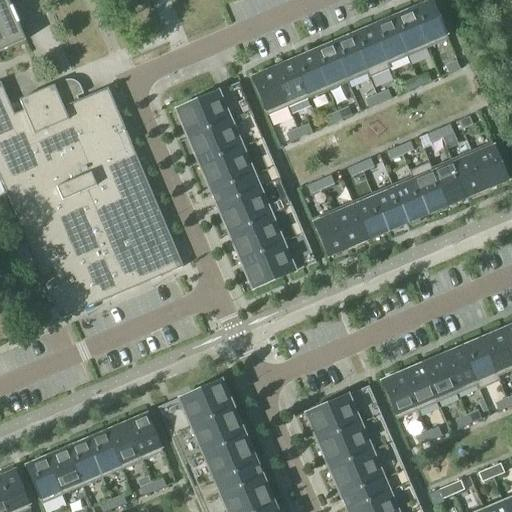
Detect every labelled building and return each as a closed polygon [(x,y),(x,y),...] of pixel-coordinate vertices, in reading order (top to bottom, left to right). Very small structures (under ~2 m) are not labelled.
[(0,0),(0,50),(25,40),(7,0),(0,0)] [(419,7),(410,11),(427,49),(448,40),(431,2),(428,4),(426,0),(418,4),(419,7)] [(410,11),(390,20),(407,58),(427,49),(410,11)] [(380,25),(370,29),(387,67),(388,67),(407,58),(390,20),(388,21),(387,17),(378,21),(380,25)] [(370,29),(350,38),(367,76),(369,80),(389,71),(387,67),(370,29)] [(350,38),(331,46),(347,84),(366,76),(367,76),(350,38)] [(331,46),(311,55),(327,93),(347,84),(331,46)] [(311,55),(291,64),(308,102),(327,93),(311,55)] [(456,63),(445,68),(448,75),(460,70),(456,63)] [(271,73),(288,110),(308,102),(291,64),(271,73)] [(271,73),(251,82),(267,119),(288,110),(271,73)] [(416,80),(419,87),(431,83),(427,75),(416,80)] [(408,92),(419,87),(416,80),(405,85),(408,92)] [(175,111),(252,291),(315,264),(271,161),(238,84),(175,111)] [(45,286),(60,321),(183,268),(126,134),(114,138),(110,129),(121,124),(108,91),(77,104),(75,99),(60,92),(55,94),(52,88),(46,91),(17,102),(22,113),(12,117),(0,87),(0,181),(41,276),(52,271),(56,281),(45,286)] [(376,97),(380,104),(391,100),(388,92),(376,97)] [(368,109),(380,104),(376,97),(365,102),(368,109)] [(337,114),(340,121),(351,117),(348,109),(337,114)] [(329,126),(340,121),(337,114),(325,119),(329,126)] [(461,131),(473,126),(469,118),(458,123),(461,131)] [(297,131),(300,138),(311,134),(308,126),(297,131)] [(438,131),(441,140),(453,135),(449,127),(438,131)] [(289,143),(300,138),(297,131),(286,136),(289,143)] [(430,145),(441,140),(438,131),(426,136),(430,145)] [(399,149),(402,157),(413,152),(410,144),(399,149)] [(471,153),(487,190),(508,182),(492,144),(472,153),(471,153)] [(391,162),(402,157),(399,149),(387,154),(391,162)] [(467,199),(487,190),(471,153),(451,161),(467,199)] [(358,166),(362,174),(373,169),(370,161),(358,166)] [(447,207),(467,199),(451,161),(431,170),(447,207)] [(350,179),(362,174),(358,166),(347,170),(350,179)] [(427,216),(447,207),(431,170),(411,178),(427,216)] [(319,182),(322,191),(334,186),(330,177),(319,182)] [(418,220),(427,216),(411,178),(391,187),(407,224),(409,224),(411,227),(419,223),(418,220)] [(311,196),(322,191),(319,182),(307,187),(311,196)] [(387,233),(407,224),(391,187),(371,195),(387,233)] [(367,241),(387,233),(371,195),(351,204),(356,215),(367,241)] [(347,250),(367,241),(356,215),(351,204),(331,212),(347,250)] [(327,258),(347,250),(331,212),(311,221),(327,258)] [(22,337),(43,328),(26,289),(5,298),(22,337)] [(500,332),(511,359),(511,322),(508,325),(510,328),(500,332)] [(498,378),(511,372),(511,359),(500,332),(499,333),(497,329),(489,333),(490,337),(481,341),(497,379),(498,378)] [(477,387),(479,391),(499,383),(497,379),(481,341),(461,349),(477,387)] [(441,358),(457,395),(477,387),(461,349),(441,358)] [(421,366),(437,404),(457,395),(441,358),(421,366)] [(401,375),(417,412),(437,404),(421,366),(401,375)] [(391,379),(381,383),(397,421),(417,412),(401,375),(400,375),(398,372),(389,376),(391,379)] [(276,511),(221,382),(157,409),(201,511),(276,511)] [(304,415),(345,511),(420,511),(368,388),(304,415)] [(498,413),(509,408),(506,400),(495,405),(498,413)] [(466,417),(470,425),(481,420),(478,412),(466,417)] [(125,425),(141,462),(162,454),(146,416),(125,425)] [(458,430),(470,425),(466,417),(455,422),(458,430)] [(105,433),(121,471),(141,462),(125,425),(105,433)] [(427,434),(430,442),(441,437),(438,429),(427,434)] [(102,479),(121,471),(105,433),(86,442),(102,479)] [(419,447),(430,442),(427,434),(415,439),(419,447)] [(66,450),(82,488),(102,479),(86,442),(66,450)] [(62,496),(82,488),(66,450),(46,459),(62,496)] [(41,505),(62,496),(46,459),(25,468),(41,505)] [(493,479),(503,475),(499,465),(489,469),(493,479)] [(489,469),(477,474),(482,484),(493,479),(489,469)] [(0,496),(6,511),(25,511),(30,510),(14,473),(12,474),(10,470),(1,474),(3,477),(0,478),(0,496)] [(150,485),(153,492),(165,487),(162,480),(150,485)] [(461,482),(450,487),(454,496),(465,491),(461,482)] [(142,497),(153,492),(150,485),(139,490),(142,497)] [(454,496),(450,487),(439,492),(443,501),(454,496)] [(111,502),(114,509),(125,505),(122,497),(111,502)] [(511,511),(511,499),(503,503),(506,511),(511,511)] [(101,511),(107,511),(114,509),(111,502),(99,507),(101,511)] [(506,511),(503,503),(483,511),(506,511)]
